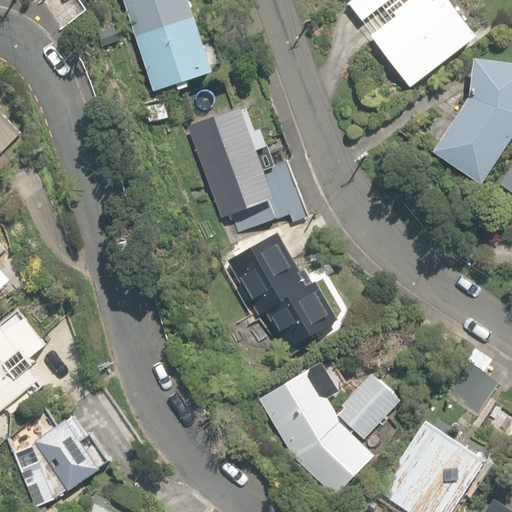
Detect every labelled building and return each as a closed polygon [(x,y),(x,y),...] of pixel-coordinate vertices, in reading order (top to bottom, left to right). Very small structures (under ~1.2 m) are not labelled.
[(126,0),(155,89),(178,82),(180,89),(191,85),(189,78),(215,69),(192,0),(126,0)] [(372,34),(411,86),(479,36),(452,0),(409,0),(405,3),(402,0),(352,0),(350,2),(363,20),(384,4),(394,18),(372,34)] [(434,151),(482,184),(511,139),(511,61),(476,57),(471,95),(434,151)] [(169,118),(165,101),(149,105),(152,122),(169,118)] [(244,109),(243,106),(189,125),(223,217),(229,215),(231,220),(234,219),(239,233),(292,213),(294,221),(309,216),(288,160),(277,164),(263,128),(257,130),(249,107),(244,109)] [(511,169),(502,184),(511,190),(511,169)] [(266,310),(291,354),(316,340),(312,332),(339,317),(318,279),(314,281),(306,267),(302,269),(281,231),(228,260),(259,314),(266,310)] [(0,290),(14,277),(0,261),(0,290)] [(0,411),(44,375),(36,365),(40,361),(32,352),(42,343),(21,318),(6,330),(0,322),(0,411)] [(294,457),(337,494),(375,453),(352,432),(354,428),(365,438),(402,398),(374,372),(343,404),(346,406),(339,414),(336,407),(330,397),(342,390),(325,360),(261,397),(294,457)] [(453,398),(478,415),(501,382),(476,365),(453,398)] [(503,454),(511,439),(511,410),(499,403),(477,437),(503,454)] [(17,450),(39,505),(58,497),(58,495),(69,488),(70,490),(103,466),(112,458),(93,431),(88,434),(75,415),(70,419),(69,416),(36,439),(38,441),(35,444),(17,450)] [(452,511),(487,458),(427,419),(377,496),(401,511),(452,511)] [(511,511),(511,506),(497,496),(486,511),(511,511)] [(90,511),(117,511),(96,501),(90,511)]
